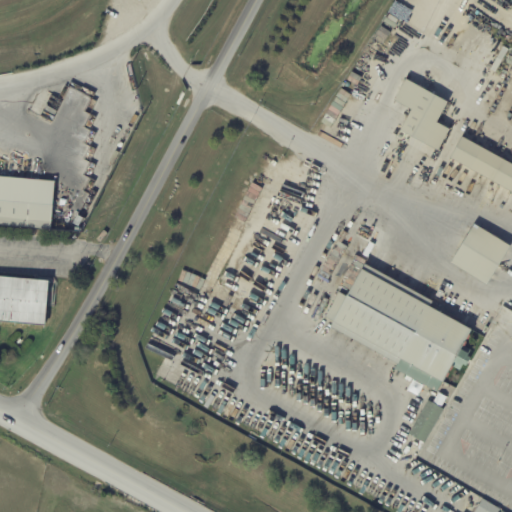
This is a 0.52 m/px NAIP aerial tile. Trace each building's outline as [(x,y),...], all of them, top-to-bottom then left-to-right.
[(375,57),(385,63),(378,76),(367,70),(375,57)] [(407,78),(449,101),(438,122),(451,129),(439,150),(402,130),(413,109),(395,100),(407,78)] [(463,136),(511,162),(511,190),(451,157),(463,136)] [(51,222),(51,229),(0,224),(0,176),(55,181),(51,222)] [(85,219),(81,225),(75,222),(79,216),(85,219)] [(511,246),(490,285),(454,265),(475,225),(511,246)] [(252,242),(262,248),(253,263),(254,264),(247,276),(236,270),(252,242)] [(434,302),(431,307),(473,330),(464,346),(472,350),(468,356),(471,358),(467,366),(464,365),(461,371),(453,367),(445,383),(443,382),(437,392),(396,369),(399,364),(332,327),(335,322),(326,317),(340,292),(348,297),(366,264),(434,302)] [(0,276),(48,281),(45,326),(0,321),(0,276)] [(444,409),(425,443),(409,434),(428,400),(444,409)] [(412,444),(421,449),(415,459),(407,455),(412,444)] [(499,511),(475,511),(483,499),(501,510),(499,511)]
